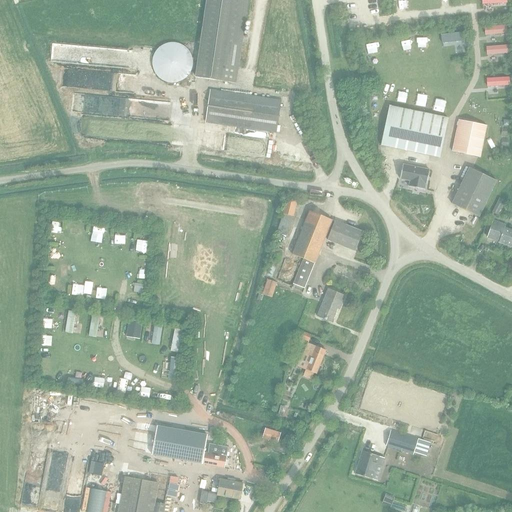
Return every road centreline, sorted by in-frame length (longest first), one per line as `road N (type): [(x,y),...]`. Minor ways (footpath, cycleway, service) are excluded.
road 1 (unclassified): [(0,181),(145,163),(328,189)]
road 2 (unclassified): [(267,511),(340,392),(392,267)]
road 3 (unclassified): [(341,148),(315,0)]
